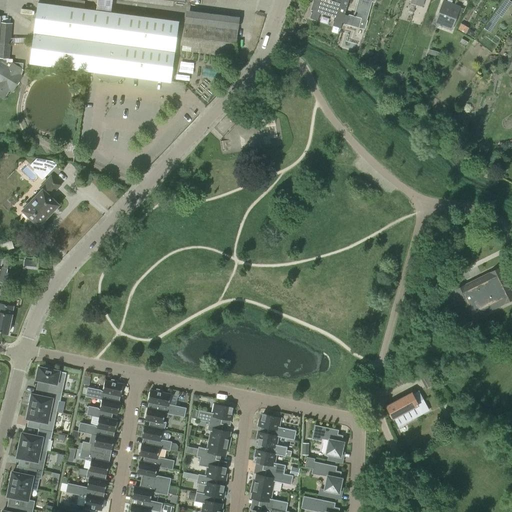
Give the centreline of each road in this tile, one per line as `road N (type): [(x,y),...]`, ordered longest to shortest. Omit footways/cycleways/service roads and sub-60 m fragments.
road 1 (residential): [(27,349),(49,290),(249,76),(271,40)]
road 2 (track): [(423,202),(373,395),(426,511)]
road 3 (residential): [(511,233),(482,211),(423,202),(397,185),(327,114),(296,57),(271,40)]
road 4 (residential): [(251,398),(359,423),(355,511)]
road 5 (residential): [(138,373),(113,511)]
